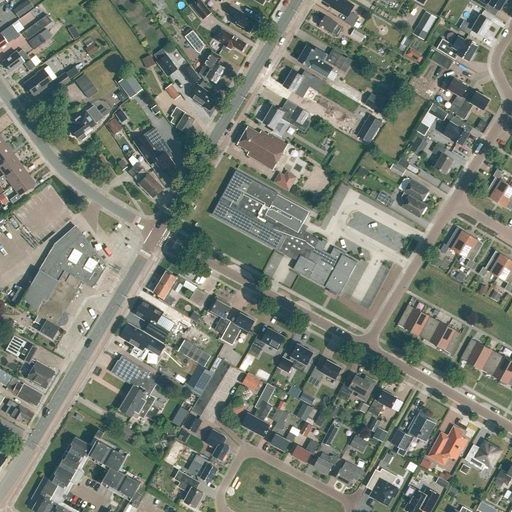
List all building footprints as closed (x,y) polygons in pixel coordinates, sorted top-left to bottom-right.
[(18,18),(33,7),(27,0),(26,0),(13,10),(18,18)] [(195,0),(190,4),(203,20),(212,13),(201,0),(195,0)] [(323,0),(332,5),(331,7),(338,11),(339,9),(344,12),(349,3),(344,0),(323,0)] [(506,0),(472,0),(473,1),(487,10),(490,5),(500,11),(506,0)] [(38,21),(47,14),(40,5),(31,11),(38,21)] [(249,33),(256,21),(231,6),(226,13),(234,18),(231,22),(236,25),(235,26),(240,29),(241,28),(249,33)] [(22,32),(26,39),(55,18),(51,12),(32,26),(31,25),(22,32)] [(345,21),(354,26),(359,17),(350,12),(345,21)] [(437,18),(426,12),(417,27),(428,34),(437,18)] [(450,24),(469,35),(472,30),(484,37),(493,22),(481,15),(474,27),(464,21),(462,25),(452,19),(450,24)] [(338,36),(343,28),(338,25),(338,24),(325,16),(319,26),(332,33),(333,33),(338,36)] [(0,33),(0,34),(1,35),(0,36),(0,48),(13,39),(14,40),(20,36),(12,25),(0,33)] [(246,48),(246,46),(247,44),(222,29),(215,40),(224,45),(222,49),(228,53),(231,49),(231,50),(233,47),(242,52),(243,51),(245,50),(246,48)] [(365,36),(354,29),(350,36),(361,43),(365,36)] [(205,46),(193,31),(185,37),(197,52),(200,53),(205,46)] [(28,42),(34,50),(45,41),(39,34),(28,42)] [(399,48),(404,50),(411,37),(407,35),(399,48)] [(443,40),(437,49),(455,60),(457,55),(469,62),(478,47),(466,40),(465,41),(459,37),(454,47),(443,40)] [(89,56),(98,50),(93,43),(85,49),(89,56)] [(307,45),(298,60),(309,67),(310,67),(327,77),(331,70),(335,73),(338,68),(340,69),(347,58),(333,50),(329,56),(314,46),(312,48),(307,45)] [(156,62),(168,77),(179,69),(167,54),(163,49),(154,55),(158,61),(156,62)] [(35,66),(22,50),(17,53),(16,52),(3,62),(11,72),(23,62),(24,63),(24,64),(29,70),(35,66)] [(415,60),(418,55),(410,50),(407,55),(415,60)] [(453,61),(436,51),(431,60),(448,70),(453,61)] [(218,64),(221,57),(211,52),(203,67),(199,74),(207,78),(207,77),(217,83),(226,68),(218,64)] [(147,69),(155,65),(151,55),(142,59),(147,69)] [(182,72),(192,85),(200,79),(190,65),(182,72)] [(33,96),(52,82),(43,69),(36,73),(37,74),(24,84),(33,96)] [(318,92),(323,82),(305,71),(302,76),(293,70),(283,86),(295,93),(301,82),(318,92)] [(128,71),(116,80),(128,96),(140,87),(128,71)] [(64,72),(54,80),(60,88),(70,81),(64,72)] [(458,96),(449,110),(457,115),(466,100),(462,97),(468,87),(454,79),(452,82),(446,79),(441,88),(447,92),(448,90),(458,96)] [(180,96),(172,84),(166,89),(174,100),(180,96)] [(204,107),(210,111),(216,103),(210,99),(213,96),(198,85),(190,97),(204,108),(204,107)] [(93,86),(84,93),(88,99),(98,92),(93,86)] [(121,102),(126,98),(121,91),(116,95),(121,102)] [(471,103),(466,100),(457,115),(456,116),(465,121),(474,105),(484,111),(490,100),(477,93),(471,103)] [(365,105),(379,113),(385,102),(371,94),(365,105)] [(273,106),(267,115),(266,115),(262,121),(264,122),(263,123),(271,127),(269,130),(282,138),(291,124),(305,132),(311,122),(307,119),(310,114),(288,100),(282,109),(281,108),(280,110),(273,106)] [(94,105),(82,114),(72,121),(74,125),(69,129),(70,129),(69,132),(69,134),(70,136),(73,137),(75,136),(76,137),(82,132),(84,135),(92,129),(90,126),(102,117),(108,113),(104,107),(98,111),(94,105)] [(453,118),(437,108),(432,105),(429,111),(437,116),(436,118),(448,125),(443,135),(451,140),(462,147),(470,133),(460,127),(463,122),(453,117),(453,118)] [(195,120),(185,114),(186,113),(177,107),(171,116),(173,118),(171,122),(178,126),(177,127),(186,133),(195,120)] [(121,123),(127,119),(121,110),(115,115),(121,123)] [(370,143),(382,122),(371,115),(358,136),(370,143)] [(115,117),(105,123),(113,135),(123,128),(115,117)] [(430,127),(422,123),(417,131),(425,136),(430,127)] [(273,170),(287,145),(269,134),(268,136),(261,132),(260,134),(249,128),(238,145),(250,152),(248,155),(273,170)] [(426,142),(428,139),(420,133),(417,137),(426,142)] [(163,174),(175,167),(165,153),(169,150),(160,137),(140,151),(148,163),(153,159),(163,174)] [(426,142),(417,137),(409,150),(420,156),(428,143),(426,142)] [(446,174),(454,161),(444,155),(447,150),(437,144),(432,152),(441,157),(435,167),(446,174)] [(0,164),(14,155),(7,145),(0,149),(0,164)] [(21,164),(14,155),(0,164),(0,170),(3,175),(5,176),(21,164)] [(122,170),(126,167),(121,160),(117,163),(122,170)] [(137,163),(134,166),(135,168),(134,169),(150,185),(149,187),(156,194),(162,188),(148,174),(137,163)] [(390,169),(402,177),(406,170),(394,163),(390,169)] [(28,174),(21,164),(5,176),(3,175),(0,176),(0,182),(6,178),(12,186),(28,174)] [(135,168),(134,166),(128,172),(139,183),(138,184),(152,198),(156,194),(149,187),(150,185),(134,169),(135,168)] [(236,170),(222,197),(212,215),(279,251),(280,249),(289,254),(287,257),(293,259),(294,257),(299,260),(293,270),(339,295),(357,262),(344,255),(345,253),(334,247),(328,258),(321,254),(327,242),(323,239),(322,240),(300,228),(310,211),(277,193),(278,193),(236,170)] [(498,203),(509,185),(499,179),(502,173),(497,170),(493,176),(495,178),(484,195),(498,203)] [(274,183),(289,192),(298,177),(287,171),(285,175),(280,172),(274,183)] [(35,184),(28,174),(12,186),(17,194),(9,199),(12,203),(20,197),(20,196),(35,184)] [(404,179),(399,188),(405,192),(404,192),(405,193),(422,203),(429,191),(408,178),(404,179)] [(511,211),(511,209),(511,186),(509,185),(498,203),(511,211)] [(380,193),(377,199),(391,207),(394,201),(380,193)] [(405,193),(401,198),(402,202),(405,203),(402,207),(420,218),(427,206),(422,203),(405,193)] [(39,331),(52,339),(59,327),(58,327),(59,326),(65,324),(68,319),(66,312),(65,311),(82,281),(92,287),(105,266),(75,226),(52,246),(26,291),(19,287),(12,300),(34,313),(32,316),(35,319),(34,321),(42,326),(39,331)] [(459,254),(470,236),(457,228),(446,245),(444,244),(440,251),(445,254),(449,248),(459,254)] [(484,244),(470,236),(459,254),(469,260),(466,266),(471,269),(475,263),(473,261),(484,244)] [(498,277),(509,259),(495,251),(485,269),(483,267),(479,274),(484,277),(487,271),(498,277)] [(437,268),(442,262),(437,257),(432,264),(437,268)] [(511,285),(511,283),(511,261),(509,259),(498,277),(508,284),(504,290),(509,293),(511,288),(511,285)] [(186,281),(177,276),(177,277),(167,271),(160,282),(171,288),(175,291),(180,284),(183,286),(186,281)] [(171,288),(160,282),(153,292),(163,299),(162,301),(170,306),(175,299),(167,294),(171,288)] [(485,295),(488,289),(481,286),(479,293),(485,295)] [(195,303),(202,291),(197,287),(189,300),(195,303)] [(201,307),(208,294),(202,291),(195,303),(201,307)] [(497,302),(500,296),(493,292),(490,297),(497,302)] [(223,323),(231,308),(225,304),(226,302),(216,297),(208,312),(218,317),(219,315),(222,317),(214,330),(222,334),(227,325),(223,323)] [(163,342),(169,331),(156,324),(162,313),(142,301),(136,312),(144,317),(144,318),(151,322),(145,331),(163,342)] [(411,332),(421,312),(408,305),(397,324),(411,332)] [(424,339),(434,319),(421,312),(411,332),(424,339)] [(249,332),(255,321),(241,313),(233,328),(229,326),(224,335),(221,339),(232,345),(240,331),(247,335),(249,332)] [(437,346),(447,326),(434,319),(424,339),(437,346)] [(120,336),(143,350),(146,345),(150,348),(160,354),(165,346),(150,337),(144,333),(138,329),(138,330),(128,324),(120,336)] [(461,333),(447,326),(437,346),(451,353),(461,333)] [(261,351),(266,343),(278,350),(285,337),(268,328),(263,337),(257,334),(251,346),(261,351)] [(217,339),(220,334),(212,330),(209,335),(217,339)] [(37,349),(13,336),(5,350),(33,365),(26,378),(45,389),(55,371),(32,359),(37,349)] [(474,366),(485,346),(471,339),(460,358),(474,366)] [(211,356),(185,340),(178,351),(204,367),(211,356)] [(288,373),(295,359),(306,365),(313,352),(297,344),(288,360),(282,357),(277,367),(288,373)] [(487,373),(498,353),(485,346),(474,366),(487,373)] [(511,360),(498,353),(487,373),(500,380),(511,360)] [(119,361),(112,373),(134,386),(127,398),(142,407),(148,410),(151,405),(152,406),(156,398),(150,394),(157,384),(147,378),(150,373),(123,356),(120,361),(119,361)] [(222,359),(219,364),(228,369),(231,364),(222,359)] [(307,381),(318,386),(325,373),(335,379),(341,368),(327,360),(322,370),(315,366),(307,381)] [(511,360),(500,380),(511,386),(511,360)] [(228,369),(219,364),(216,369),(225,374),(228,369)] [(200,394),(212,373),(199,366),(187,386),(200,394)] [(225,374),(216,369),(213,373),(222,379),(225,374)] [(222,379),(213,373),(211,378),(219,383),(222,379)] [(260,382),(247,375),(242,384),(255,391),(260,382)] [(350,385),(344,382),(337,396),(347,401),(353,390),(358,393),(357,395),(366,400),(369,394),(376,382),(365,376),(363,380),(356,375),(350,385)] [(12,390),(11,393),(26,402),(27,401),(35,406),(42,394),(23,384),(22,385),(17,382),(19,380),(12,376),(6,387),(12,390)] [(219,383),(211,378),(208,383),(217,388),(219,383)] [(217,388),(208,383),(205,387),(214,393),(217,388)] [(297,399),(301,391),(292,386),(288,394),(297,399)] [(214,393),(205,387),(202,392),(211,398),(214,393)] [(376,419),(384,404),(391,408),(397,397),(383,390),(377,400),(375,399),(367,414),(376,419)] [(211,398),(202,392),(199,397),(208,402),(211,398)] [(208,402),(199,397),(197,402),(205,407),(208,402)] [(142,407),(127,398),(120,410),(136,419),(138,419),(140,415),(139,413),(142,407)] [(21,417),(26,420),(28,419),(32,413),(18,405),(9,400),(6,405),(8,406),(5,412),(19,420),(21,417)] [(253,431),(268,403),(263,400),(254,416),(249,413),(242,425),(253,431)] [(283,411),(287,404),(282,401),(278,409),(283,411)] [(205,407),(197,402),(194,407),(203,412),(205,407)] [(365,413),(369,406),(361,402),(357,409),(365,413)] [(234,417),(245,412),(241,403),(230,409),(234,417)] [(264,437),(271,425),(265,422),(273,405),(268,403),(253,431),(264,437)] [(308,418),(313,408),(303,403),(296,416),(306,421),(308,418)] [(151,405),(148,410),(156,415),(159,411),(152,406),(151,405)] [(332,405),(327,414),(335,418),(339,409),(332,405)] [(203,412),(194,407),(191,411),(200,416),(203,412)] [(272,419),(278,422),(283,411),(278,409),(272,419)] [(156,415),(148,410),(144,415),(153,421),(156,415)] [(288,414),(283,411),(278,422),(275,427),(280,430),(288,414)] [(316,424),(323,427),(328,415),(321,412),(316,424)] [(426,442),(436,423),(425,417),(426,416),(419,412),(407,434),(398,429),(390,443),(399,448),(396,453),(404,457),(415,436),(426,442)] [(196,433),(203,421),(191,414),(184,427),(196,433)] [(383,442),(388,433),(378,427),(381,422),(374,418),(369,429),(375,433),(373,437),(383,442)] [(306,437),(312,426),(305,422),(299,433),(306,437)] [(334,437),(339,428),(332,425),(327,434),(333,437),(334,437)] [(132,440),(136,434),(125,427),(121,433),(132,440)] [(459,438),(462,431),(454,427),(446,441),(439,437),(428,456),(440,462),(443,457),(449,455),(456,459),(461,449),(462,450),(466,442),(459,438)] [(101,439),(105,433),(100,430),(96,435),(101,439)] [(224,436),(213,430),(206,443),(216,449),(213,455),(222,461),(230,447),(223,444),(226,439),(224,436)] [(291,443),(295,435),(290,432),(286,439),(276,434),(271,444),(284,451),(289,442),(291,443)] [(350,446),(363,453),(369,442),(356,435),(350,446)] [(73,511),(59,504),(63,498),(55,493),(60,485),(68,489),(88,453),(112,466),(103,481),(127,494),(123,500),(138,508),(144,498),(135,493),(141,483),(120,471),(128,456),(99,439),(94,447),(76,437),(52,481),(44,476),(32,499),(37,502),(33,509),(38,511),(89,511),(90,511),(85,508),(82,511),(73,511)] [(306,450),(298,446),(293,455),(306,462),(311,453),(313,455),(319,444),(311,440),(306,450)] [(491,467),(500,451),(484,441),(480,448),(473,444),(465,459),(483,470),(486,464),(491,467)] [(172,447),(182,453),(185,447),(175,442),(172,447)] [(335,466),(339,459),(333,455),(332,457),(323,452),(320,458),(319,458),(314,467),(327,474),(332,465),(335,466)] [(210,462),(203,458),(197,455),(193,461),(206,468),(201,477),(210,482),(218,469),(209,464),(210,462)] [(429,470),(432,463),(424,458),(420,465),(429,470)] [(358,480),(363,470),(346,461),(336,479),(349,486),(353,478),(358,480)] [(410,462),(408,468),(414,471),(417,465),(410,462)] [(466,475),(470,468),(463,464),(460,471),(466,475)] [(511,464),(507,473),(501,469),(496,478),(497,478),(504,483),(508,485),(511,477),(511,464)] [(393,496),(395,497),(399,490),(397,489),(397,488),(392,485),(397,477),(382,469),(380,472),(376,469),(366,487),(373,491),(370,496),(388,505),(393,496)] [(200,482),(185,474),(179,470),(174,478),(180,482),(178,486),(189,492),(184,501),(196,507),(204,493),(197,489),(200,482)] [(450,483),(439,477),(435,483),(446,489),(450,483)] [(501,487),(504,483),(497,478),(494,483),(501,487)] [(216,498),(216,487),(202,486),(202,490),(207,490),(207,498),(216,498)] [(452,486),(447,495),(454,499),(459,490),(452,486)] [(417,489),(406,510),(409,511),(421,511),(422,510),(425,511),(430,511),(432,508),(439,495),(427,488),(424,494),(417,489)]
